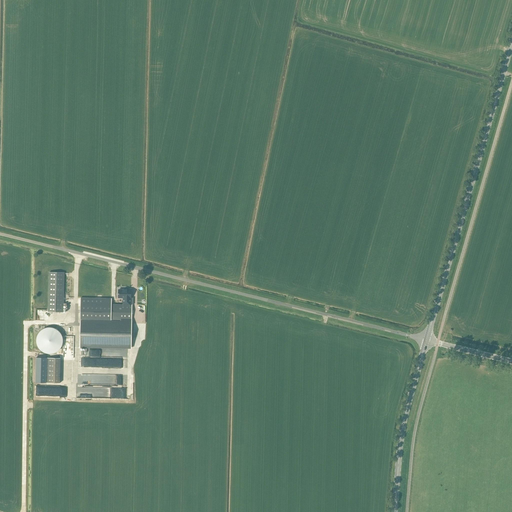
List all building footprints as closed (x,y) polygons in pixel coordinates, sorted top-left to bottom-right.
[(49,272),(48,312),(63,312),(64,273),(49,272)] [(130,298),(131,298),(131,289),(127,289),(127,290),(118,290),(118,298),(123,298),(123,304),(111,304),(111,299),(80,298),(80,320),(120,320),(120,322),(80,321),(80,347),(131,348),(132,305),(130,305),(130,298)] [(60,332),(59,332),(59,331),(58,331),(58,330),(57,330),(56,329),(55,329),(54,329),(54,328),(53,328),(52,328),(51,328),(50,328),(49,328),(48,328),(47,328),(46,328),(46,329),(45,329),(44,329),(43,329),(43,330),(42,330),(42,331),(41,331),(40,332),(40,333),(39,333),(39,334),(38,334),(38,335),(38,336),(37,336),(37,337),(37,338),(37,339),(37,340),(37,341),(37,342),(37,343),(37,344),(37,345),(37,346),(38,346),(38,347),(38,348),(39,348),(39,349),(40,349),(40,350),(41,350),(41,351),(42,351),(42,352),(43,352),(44,353),(45,353),(46,354),(47,354),(48,354),(49,354),(50,354),(51,354),(52,354),(53,354),(54,354),(54,353),(55,353),(56,353),(56,352),(57,352),(58,352),(58,351),(59,351),(59,350),(60,350),(60,349),(61,348),(61,347),(62,347),(62,346),(62,345),(63,344),(63,343),(63,342),(63,341),(63,340),(63,339),(63,338),(62,337),(62,336),(62,335),(61,335),(61,334),(60,333),(60,332)] [(89,357),(80,357),(80,366),(122,367),(122,358),(110,358),(111,349),(89,349),(89,357)] [(47,358),(47,383),(60,383),(60,358),(47,358)] [(122,387),(122,375),(82,374),(82,385),(98,386),(98,383),(101,383),(101,379),(106,379),(106,383),(108,383),(108,386),(122,387)] [(38,396),(62,396),(62,387),(38,387),(38,396)]
